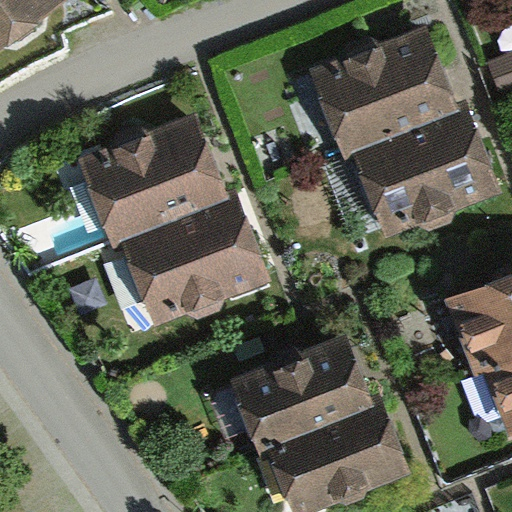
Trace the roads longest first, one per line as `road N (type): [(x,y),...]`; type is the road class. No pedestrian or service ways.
road 1 (residential): [(0,118),(272,0)]
road 2 (residential): [(143,511),(0,311)]
